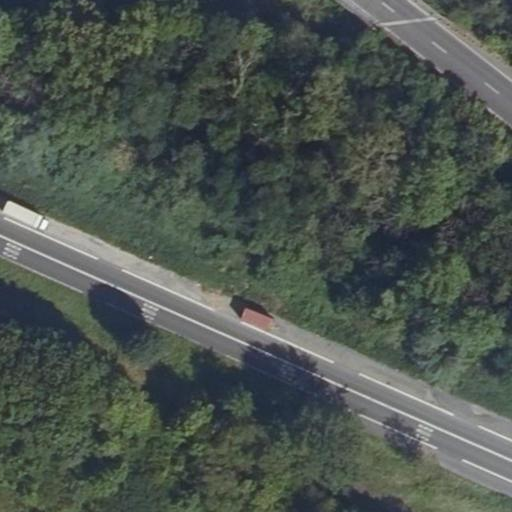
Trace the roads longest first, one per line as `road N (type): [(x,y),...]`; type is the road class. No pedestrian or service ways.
road 1 (trunk): [(0,245),(511,471)]
road 2 (trunk): [(511,99),(385,0)]
